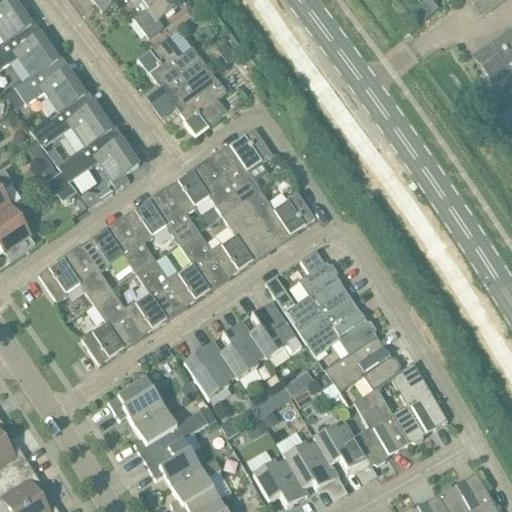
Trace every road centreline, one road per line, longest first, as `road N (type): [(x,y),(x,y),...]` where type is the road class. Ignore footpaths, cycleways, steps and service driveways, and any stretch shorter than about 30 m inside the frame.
road 1 (secondary): [(511,304),(300,0)]
road 2 (residential): [(330,224),(55,415)]
road 3 (residential): [(473,447),(350,238),(330,224)]
road 4 (residential): [(181,165),(258,111),(330,224)]
road 5 (residential): [(0,286),(181,165)]
road 6 (residential): [(181,165),(52,0)]
road 7 (residential): [(473,447),(361,511)]
